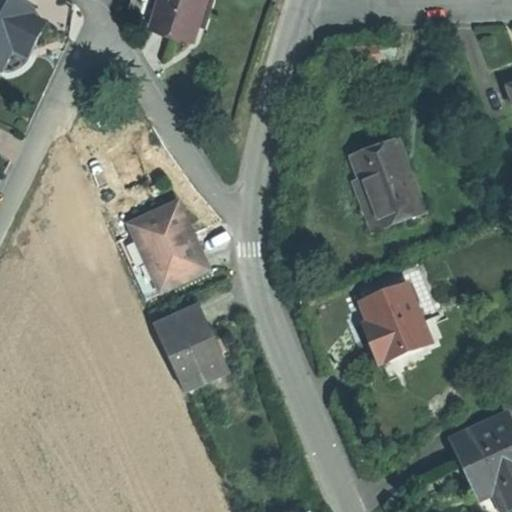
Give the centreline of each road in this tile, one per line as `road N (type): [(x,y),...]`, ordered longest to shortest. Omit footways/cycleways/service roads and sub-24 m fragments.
road 1 (tertiary): [(253,221),(260,290),(346,511)]
road 2 (residential): [(253,221),(233,213),(200,177),(110,28)]
road 3 (residential): [(110,28),(88,48),(0,230)]
road 4 (tertiary): [(300,6),(260,157),(253,221)]
road 5 (residential): [(300,6),(346,15),(511,7)]
